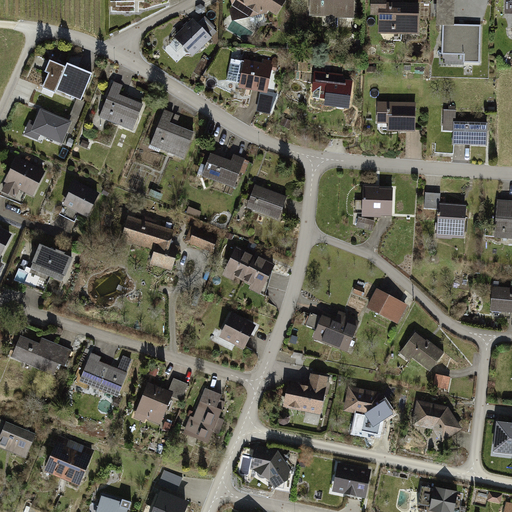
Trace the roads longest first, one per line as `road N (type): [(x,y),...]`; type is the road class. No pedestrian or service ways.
road 1 (residential): [(37,29),(103,45),(257,139),(316,157)]
road 2 (residential): [(0,301),(258,383)]
road 3 (residential): [(472,475),(243,427)]
road 4 (residential): [(309,231),(365,255),(459,329),(489,337)]
road 5 (residential): [(316,157),(511,172)]
road 6 (residential): [(258,383),(309,231)]
road 7 (residential): [(489,337),(472,475)]
